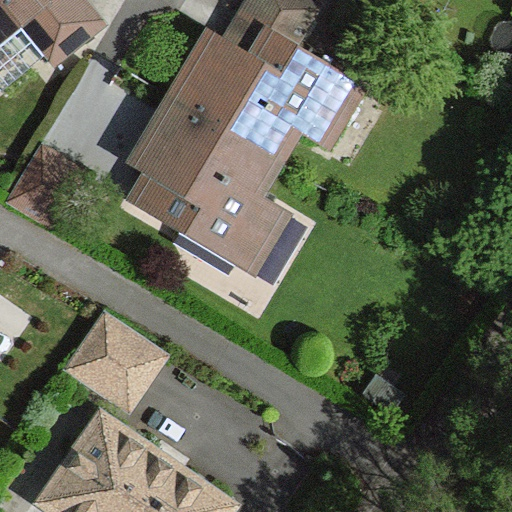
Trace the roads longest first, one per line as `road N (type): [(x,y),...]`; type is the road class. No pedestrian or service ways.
road 1 (residential): [(0,223),(422,482)]
road 2 (residential): [(422,482),(511,360)]
